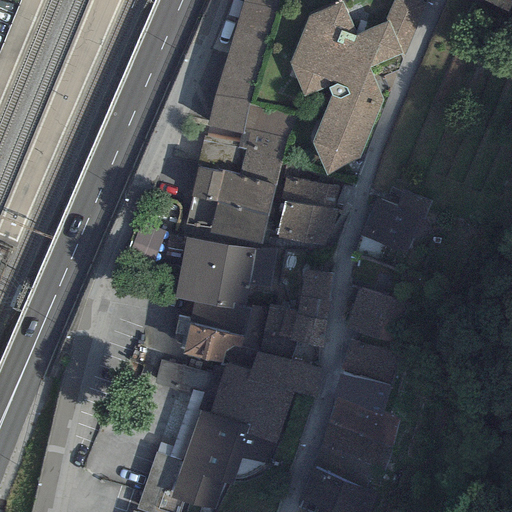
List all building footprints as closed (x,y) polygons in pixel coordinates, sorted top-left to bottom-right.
[(277,0),(242,0),(213,96),(205,133),(239,141),(249,103),(275,10),(277,0)] [(424,2),(418,0),(392,0),(384,20),(387,23),(357,35),(340,2),(309,15),(288,63),(303,97),(329,89),(331,95),(312,144),(326,177),(359,158),(383,101),(369,67),(401,53),(404,55),(424,2)] [(511,0),(483,0),(506,11),(511,0)] [(295,114),(249,103),(239,141),(237,147),(246,149),(238,175),(276,184),(295,114)] [(221,173),(198,167),(191,197),(268,213),(276,184),(238,175),(222,171),(221,173)] [(338,187),(284,177),(280,200),(284,201),(333,211),(338,187)] [(399,207),(379,198),(361,234),(407,255),(432,202),(407,190),(399,207)] [(262,245),(268,213),(191,197),(185,224),(210,230),(209,233),(262,245)] [(337,212),(333,211),(284,201),(276,238),(329,250),(337,212)] [(174,298),(193,301),(188,325),(242,337),(240,349),(258,352),(263,335),(267,309),(246,305),(255,250),(185,238),(174,298)] [(334,274),(303,269),(299,296),(330,301),(334,274)] [(404,303),(358,287),(344,328),(390,344),(404,303)] [(327,321),(330,301),(299,296),(297,309),(296,316),(325,320),(327,321)] [(297,309),(268,304),(267,309),(263,335),(289,340),(293,316),(296,316),(297,309)] [(321,347),(325,320),(296,316),(293,316),(289,340),(289,342),(315,346),(321,347)] [(242,337),(188,325),(182,355),(225,364),(236,367),(240,349),(242,337)] [(312,364),(315,346),(289,342),(289,340),(263,335),(258,352),(312,364)] [(399,354),(349,339),(339,371),(390,387),(399,354)] [(320,368),(312,364),(258,352),(249,372),(236,367),(225,364),(210,413),(247,426),(243,437),(246,437),(275,445),(294,392),(313,396),(320,368)] [(209,373),(160,361),(154,384),(203,396),(209,373)] [(381,413),(390,387),(339,371),(331,398),(335,399),(381,413)] [(399,419),(381,413),(335,399),(327,423),(392,445),(399,419)] [(247,426),(210,413),(199,410),(182,462),(170,498),(183,503),(211,511),(222,482),(230,485),(246,437),(243,437),(247,426)] [(383,471),(392,445),(327,423),(319,448),(383,471)] [(319,448),(312,468),(376,491),(383,471),(319,448)] [(170,498),(182,462),(156,453),(137,509),(145,511),(180,511),(183,503),(170,498)] [(322,511),(368,511),(376,491),(312,468),(299,504),(322,511)]
